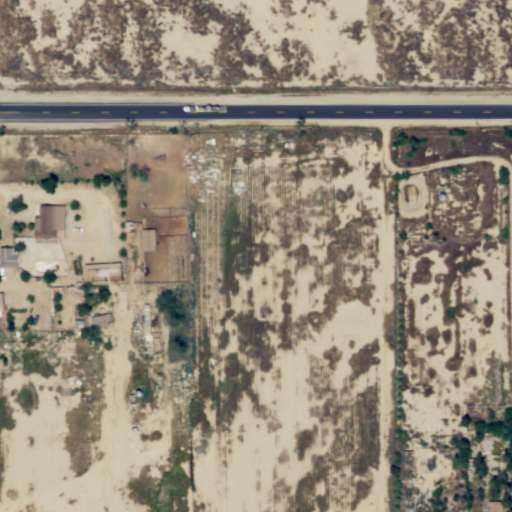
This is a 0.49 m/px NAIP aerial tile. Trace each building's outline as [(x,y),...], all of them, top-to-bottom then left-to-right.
[(64,230),(57,230),(57,238),(34,238),(34,217),(39,217),(39,205),(64,206),(64,230)] [(155,251),(142,251),(141,229),(155,229),(155,251)] [(0,247),(18,248),(18,267),(17,267),(17,272),(12,272),(12,267),(0,267),(0,247)] [(105,281),(93,281),(92,277),(92,283),(85,283),(84,265),(121,263),(122,280),(110,280),(109,276),(105,276),(105,281)] [(50,307),(50,311),(47,311),(47,308),(45,308),(45,295),(47,295),(47,289),(50,289),(49,288),(52,288),(53,307),(50,307)] [(149,333),(151,333),(152,352),(147,352),(146,345),(146,341),(145,341),(144,304),(148,304),(149,333)] [(94,317),(93,314),(98,313),(98,316),(109,313),(111,320),(92,325),(91,318),(94,317)] [(503,511),(488,511),(488,501),(503,501),(503,511)]
